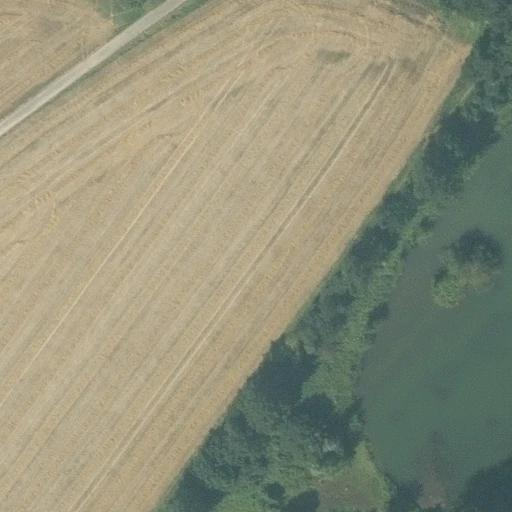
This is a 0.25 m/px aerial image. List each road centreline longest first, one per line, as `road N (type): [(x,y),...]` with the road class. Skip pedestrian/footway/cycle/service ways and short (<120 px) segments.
road 1 (track): [(511,40),(183,511)]
road 2 (track): [(320,511),(357,451),(344,361),(387,271),(492,127),(511,117)]
road 3 (track): [(0,130),(177,0)]
